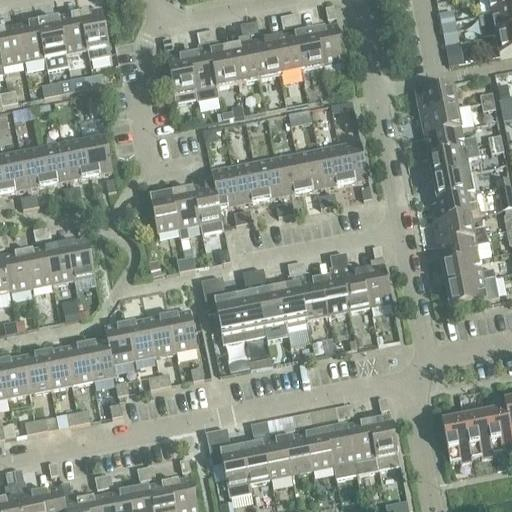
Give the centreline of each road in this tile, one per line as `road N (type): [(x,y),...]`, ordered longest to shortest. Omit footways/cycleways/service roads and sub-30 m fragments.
road 1 (residential): [(410,380),(0,462)]
road 2 (residential): [(201,164),(150,175),(130,77),(157,19)]
road 3 (residential): [(236,271),(403,239)]
road 4 (residential): [(311,0),(179,25),(157,19)]
road 5 (residential): [(403,239),(374,93)]
road 6 (residential): [(410,380),(424,344),(403,239)]
road 7 (residential): [(433,511),(410,380)]
